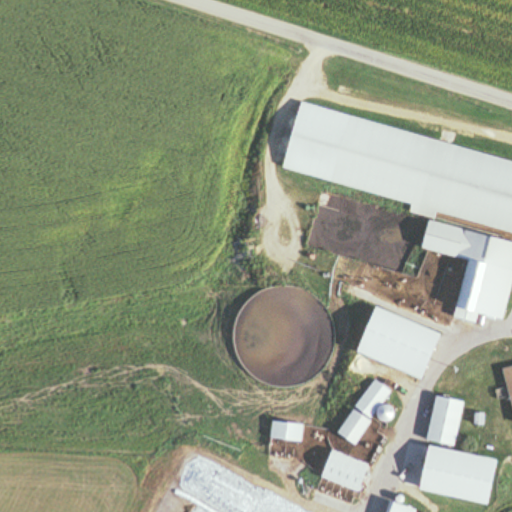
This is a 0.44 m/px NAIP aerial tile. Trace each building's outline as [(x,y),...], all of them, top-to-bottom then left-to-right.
[(440,214),(511,231),(511,158),(356,121),(341,185),(416,203),(414,213),(439,219),(440,214)] [(508,321),(511,303),(511,268),(496,265),(502,237),(442,224),(436,252),(469,259),(456,318),(481,323),(483,315),(508,321)] [(390,327),(433,349),(440,336),(397,314),(390,327)] [(391,358),(396,360),(402,348),(396,345),(391,358)] [(360,446),(395,390),(378,380),(343,435),(360,446)] [(432,442),(460,448),(469,403),(441,397),(432,442)] [(275,441),(305,441),(305,424),(275,424),(275,441)] [(394,500),(398,501),(394,511),(422,511),(438,459),(408,451),(394,500)] [(327,480),(362,493),(373,466),(337,452),(327,480)]
